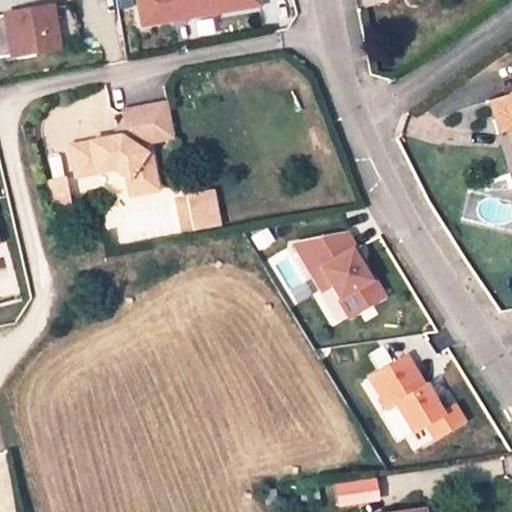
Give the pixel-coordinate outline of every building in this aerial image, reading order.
[(261,0),(135,0),(140,29),(263,7),(261,0)] [(0,57),(13,56),(13,58),(38,53),(35,39),(57,35),(52,7),(6,14),(6,17),(0,17),(0,57)] [(35,39),(38,53),(60,50),(57,35),(35,39)] [(511,95),(491,102),(497,123),(504,121),(511,149),(511,95)] [(119,140),(70,150),(74,167),(92,163),(94,169),(111,165),(126,174),(131,199),(159,193),(152,156),(146,157),(134,150),(141,140),(148,145),(171,140),(164,106),(143,111),(122,115),(126,130),(119,140)] [(75,172),(94,169),(92,163),(74,167),(75,172)] [(65,182),(45,184),(50,214),(69,211),(65,182)] [(211,194),(187,200),(193,230),(217,225),(211,194)] [(347,232),(296,243),(323,290),(332,285),(350,317),(384,296),(373,277),(369,279),(360,266),(352,250),(356,248),(352,241),(347,232)] [(356,248),(352,250),(360,266),(365,263),(356,248)] [(407,356),(371,378),(390,409),(397,404),(414,432),(428,424),(437,438),(465,421),(456,406),(443,414),(435,401),(425,386),(407,356)] [(431,382),(425,386),(435,401),(440,398),(431,382)] [(337,509),(380,501),(375,478),(333,486),(337,509)]
